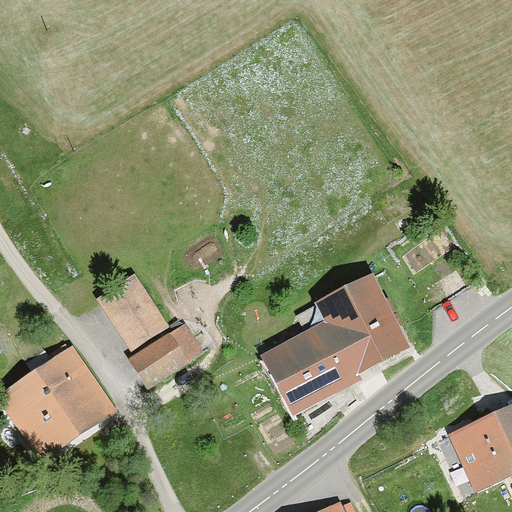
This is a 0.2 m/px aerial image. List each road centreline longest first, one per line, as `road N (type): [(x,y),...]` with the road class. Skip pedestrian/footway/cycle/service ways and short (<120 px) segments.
road 1 (tertiary): [(511,307),(247,511)]
road 2 (track): [(168,511),(129,404),(0,237)]
